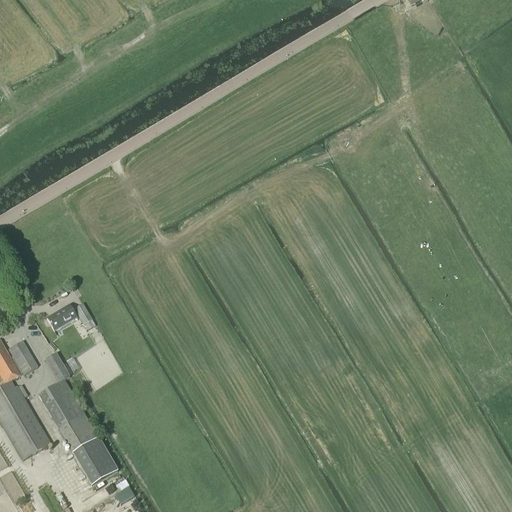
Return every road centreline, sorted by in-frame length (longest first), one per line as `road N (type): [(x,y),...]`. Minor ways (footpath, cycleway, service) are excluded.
road 1 (tertiary): [(0,222),(377,0)]
road 2 (track): [(111,156),(169,244),(248,191),(418,99)]
road 3 (track): [(0,134),(203,0)]
